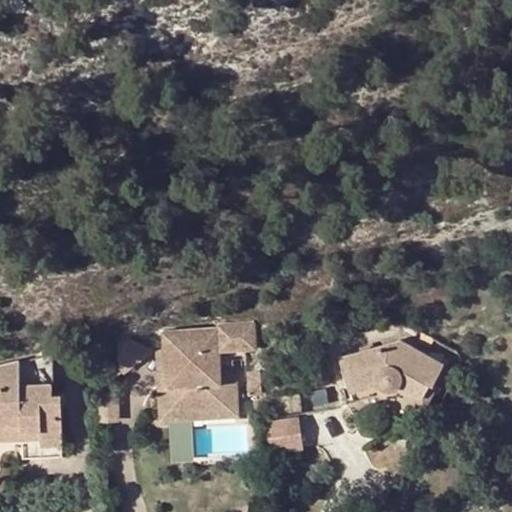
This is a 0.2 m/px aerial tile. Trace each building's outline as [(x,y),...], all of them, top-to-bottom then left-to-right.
[(168,364),(159,365),(161,418),(237,416),(237,367),(222,368),(222,354),(221,329),(167,330),(167,349),(168,364)] [(259,354),(258,329),(221,329),(222,354),(237,354),(259,354)] [(122,346),(124,364),(122,366),(127,372),(158,349),(154,343),(151,345),(135,336),(122,346)] [(341,357),(349,386),(377,378),(378,385),(379,387),(381,389),(386,391),(390,392),(394,390),(396,389),(398,387),(399,386),(421,397),(429,383),(434,385),(443,366),(399,340),(341,357)] [(159,349),(159,365),(168,364),(167,349),(159,349)] [(237,354),(222,354),(222,368),(237,367),(237,354)] [(55,355),(0,367),(0,420),(24,419),(25,435),(26,455),(63,453),(63,394),(55,394),(52,384),(57,384),(55,355)] [(246,372),(248,396),(261,395),(260,371),(246,372)] [(377,378),(349,386),(351,392),(378,385),(377,378)] [(436,387),(434,385),(429,383),(421,397),(399,386),(398,387),(396,389),(405,394),(402,399),(425,410),(436,387)] [(122,392),(100,393),(100,421),(123,421),(122,392)] [(296,418),(267,421),(272,452),(299,448),(296,418)] [(0,420),(0,437),(25,435),(24,419),(0,420)] [(172,457),(194,457),(193,419),(172,419),(172,457)] [(511,511),(511,497),(499,500),(501,511),(511,511)]
